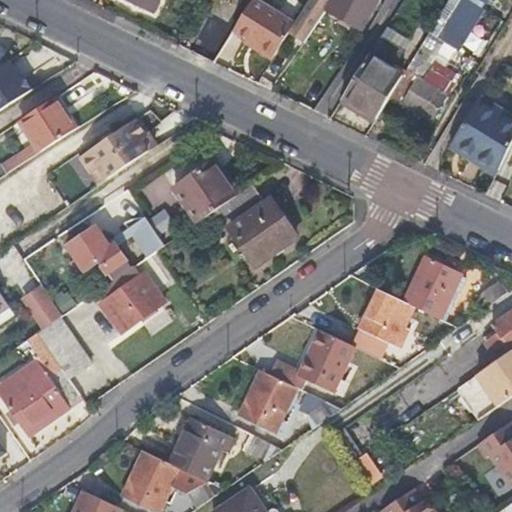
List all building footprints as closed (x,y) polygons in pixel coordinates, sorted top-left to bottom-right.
[(132,0),(154,11),(159,0),(132,0)] [(254,0),(252,0),(233,30),(260,46),(258,50),(272,59),(289,33),(294,24),(254,0)] [(289,33),(306,43),(327,10),(333,0),(331,0),(309,0),(294,24),(289,33)] [(377,0),(332,0),(333,0),(327,10),(361,29),(377,0)] [(450,0),(431,31),(446,41),(451,33),(447,30),(450,25),(469,37),(480,17),(461,5),(463,0),(450,0)] [(424,78),(446,41),(431,31),(407,69),(419,76),(403,103),(432,120),(448,93),(424,78)] [(382,36),(343,98),(376,119),(403,76),(387,67),(400,47),(382,36)] [(2,66),(0,67),(0,111),(26,94),(12,74),(9,76),(2,66)] [(19,115),(42,152),(75,130),(51,93),(19,115)] [(455,143),(498,171),(511,141),(511,123),(500,115),(480,102),(455,143)] [(500,115),(511,123),(511,116),(503,110),(500,115)] [(109,139),(127,166),(154,148),(146,137),(148,135),(137,119),(109,139)] [(101,184),(127,166),(109,139),(80,158),(91,175),(93,174),(101,184)] [(483,168),(495,177),(498,171),(455,143),(452,148),(483,168)] [(208,216),(234,199),(209,164),(172,189),(196,224),(208,216)] [(260,197),(252,186),(234,199),(208,216),(216,228),(260,197)] [(272,199),(231,228),(257,264),(297,236),(272,199)] [(165,209),(150,218),(161,235),(175,226),(165,209)] [(165,246),(150,224),(138,231),(153,254),(158,251),(165,246)] [(99,226),(69,246),(86,272),(103,261),(111,272),(115,269),(118,273),(128,267),(125,262),(128,260),(118,245),(114,247),(99,226)] [(406,302),(414,306),(440,318),(462,273),(429,257),(406,302)] [(145,275),(103,304),(123,332),(165,302),(145,275)] [(483,310),(509,292),(500,279),(475,298),(483,310)] [(65,284),(47,295),(60,313),(77,302),(65,284)] [(22,300),(44,330),(59,319),(62,317),(60,313),(47,295),(41,287),(22,300)] [(406,302),(380,289),(361,328),(394,345),(414,306),(406,302)] [(0,314),(9,308),(0,293),(0,314)] [(511,349),(511,309),(493,323),(496,328),(484,336),(494,350),(506,342),(511,349)] [(44,330),(38,334),(64,371),(70,378),(91,364),(69,334),(59,319),(44,330)] [(425,334),(433,345),(459,327),(445,320),(425,334)] [(356,346),(322,330),(302,371),(275,358),(268,373),(295,386),(300,375),(334,391),(356,346)] [(42,367),(50,380),(64,371),(38,334),(25,343),(42,367)] [(511,350),(477,375),(498,405),(511,395),(511,350)] [(70,378),(64,371),(50,380),(42,367),(2,394),(29,435),(69,407),(67,404),(81,395),(70,378)] [(268,373),(262,370),(240,415),(276,433),(298,387),(295,386),(268,373)] [(307,414),(316,427),(325,421),(342,409),(326,401),(307,414)] [(172,464),(182,468),(206,481),(228,436),(193,419),(172,464)] [(496,445),(511,434),(511,421),(478,445),(484,454),(496,445)] [(333,434),(352,462),(363,455),(344,427),(333,434)] [(283,449),(254,435),(245,452),(265,462),(283,449)] [(511,435),(487,453),(492,461),(496,459),(507,476),(511,472),(511,435)] [(172,464),(146,451),(139,467),(125,497),(156,511),(160,511),(173,487),(191,496),(210,482),(206,481),(182,468),(172,464)] [(191,496),(198,508),(225,490),(210,482),(191,496)] [(380,511),(397,511),(419,498),(413,488),(383,509),(379,511),(380,511)] [(264,511),(250,490),(216,511),(264,511)] [(117,511),(120,507),(86,492),(76,511),(117,511)] [(439,511),(431,499),(428,501),(424,496),(401,511),(439,511)]
